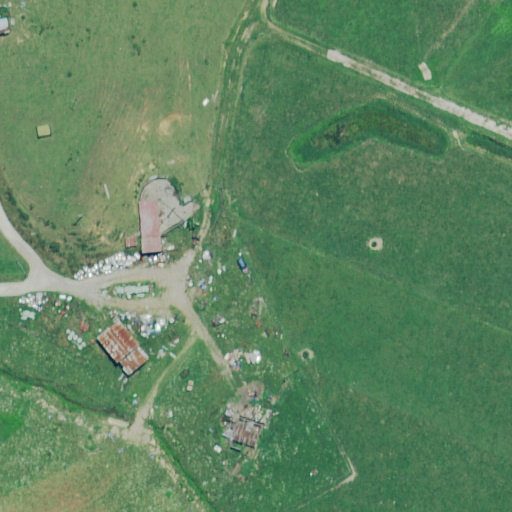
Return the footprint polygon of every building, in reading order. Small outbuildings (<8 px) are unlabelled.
[(11,19),(0,20),(0,35),(13,34),(11,19)] [(164,252),(158,201),(139,203),(144,254),(164,252)] [(138,236),(124,237),(125,249),(139,247),(138,236)] [(139,343),(121,321),(99,340),(129,377),(150,360),(137,344),(139,343)] [(261,427),(250,423),(246,432),(235,428),(231,439),(253,447),(261,427)]
